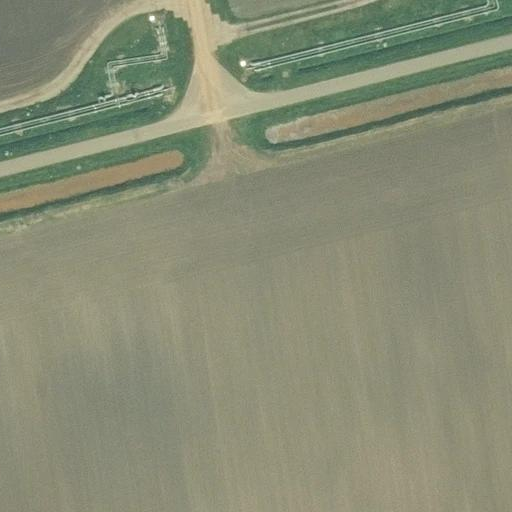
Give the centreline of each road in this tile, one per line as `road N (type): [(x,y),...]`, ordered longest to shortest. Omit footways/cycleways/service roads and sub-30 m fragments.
road 1 (unclassified): [(215,115),(511,40)]
road 2 (unclassified): [(0,168),(215,115)]
road 3 (track): [(159,0),(113,18),(59,82),(0,105)]
road 4 (track): [(200,38),(356,0)]
